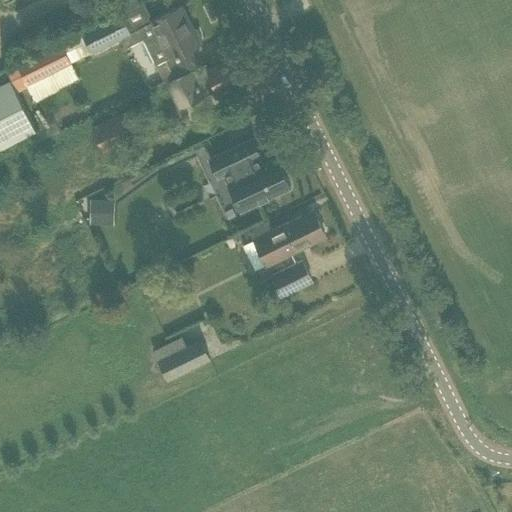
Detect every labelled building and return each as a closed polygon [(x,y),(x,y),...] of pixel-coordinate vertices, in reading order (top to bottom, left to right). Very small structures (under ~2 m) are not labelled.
[(164,81),(198,65),(190,47),(199,43),(198,41),(202,38),(197,29),(193,31),(181,6),(163,15),(138,28),(164,81)] [(27,86),(71,63),(92,53),(131,34),(120,12),(82,31),(53,45),(52,45),(15,63),(27,86)] [(198,65),(164,81),(176,109),(203,96),(202,94),(215,88),(216,91),(227,85),(246,77),(236,56),(218,64),(206,69),(203,63),(198,65)] [(31,117),(11,78),(0,83),(0,147),(36,129),(31,117)] [(144,132),(132,108),(92,128),(104,151),(144,132)] [(225,175),(228,182),(227,183),(234,196),(247,190),(254,203),(290,186),(285,173),(289,171),(283,158),(278,161),(277,157),(262,164),(258,157),(261,155),(252,137),(209,158),(218,178),(225,175)] [(90,223),(113,224),(114,199),(91,198),(90,223)] [(267,263),(273,261),(307,244),(325,235),(313,210),(295,219),(273,229),(269,221),(249,231),(253,240),(243,245),(255,269),(267,263)] [(271,275),(281,295),(312,280),(302,260),(271,275)] [(200,337),(186,344),(182,336),(169,342),(153,350),(164,372),(167,379),(211,359),(208,353),(202,340),(200,337)]
